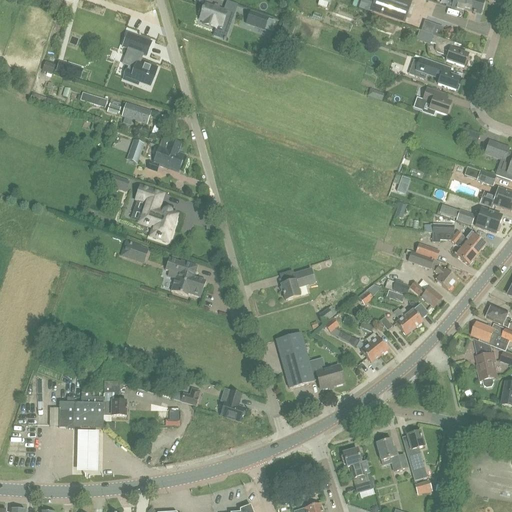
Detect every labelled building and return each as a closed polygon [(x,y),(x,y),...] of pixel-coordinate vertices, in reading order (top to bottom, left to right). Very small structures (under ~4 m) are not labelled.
[(331,1),(327,0),(319,0),(318,7),(328,10),(331,1)] [(405,22),(412,2),(405,0),(361,0),(358,8),(370,12),(404,24),(405,22)] [(481,0),(456,0),(455,6),(454,9),(463,12),(464,12),(465,10),(480,15),(484,1),(481,0)] [(203,25),(216,30),(217,27),(222,28),(224,21),(231,24),(235,12),(225,9),(224,11),(218,9),(219,7),(215,5),(214,8),(205,5),(203,12),(202,11),(201,13),(202,14),(200,21),(204,22),(203,25)] [(246,24),(264,31),(268,19),(250,12),(246,24)] [(290,38),(294,27),(282,23),(279,34),(290,38)] [(447,33),(473,42),(477,31),(451,23),(447,33)] [(464,68),(468,56),(452,50),(455,43),(446,40),(445,40),(433,36),(431,44),(436,46),(435,48),(435,50),(436,52),(437,53),(439,54),(448,57),(446,62),(464,68)] [(457,92),(459,86),(457,86),(460,80),(450,76),(453,69),(423,58),(419,70),(441,78),(438,85),(441,86),(442,86),(444,87),(455,91),(457,92)] [(156,69),(138,62),(136,68),(129,65),(124,80),(138,85),(139,82),(150,86),(156,69)] [(59,63),(56,73),(80,80),(83,72),(83,71),(59,63)] [(448,97),(439,94),(427,89),(423,101),(425,102),(422,110),(423,113),(433,116),(435,112),(447,116),(451,104),(446,103),(446,102),(448,97)] [(382,102),(385,95),(370,90),(368,97),(382,102)] [(105,109),(107,101),(83,94),(80,101),(105,109)] [(119,116),(121,108),(110,105),(107,112),(119,116)] [(147,125),(151,113),(126,105),(122,118),(147,125)] [(469,133),(463,131),(460,139),(466,141),(469,133)] [(178,174),(185,155),(178,153),(181,145),(169,140),(166,149),(172,151),(171,154),(172,154),(170,161),(174,162),(172,166),(174,166),(172,172),(178,174)] [(143,145),(134,142),(130,154),(139,158),(143,145)] [(511,153),(508,152),(509,149),(490,142),(485,155),(503,161),(505,160),(511,162),(506,179),(511,180),(511,153)] [(172,166),(174,162),(170,161),(172,154),(171,154),(172,151),(166,149),(159,146),(153,164),(150,163),(148,170),(157,173),(159,167),(172,172),(174,166),(172,166)] [(373,170),(368,184),(394,193),(398,179),(373,170)] [(493,187),(496,178),(480,172),(477,182),(493,187)] [(396,192),(404,195),(409,181),(401,178),(396,192)] [(163,196),(141,188),(137,200),(146,204),(139,224),(154,229),(151,237),(168,243),(177,217),(170,214),(169,212),(168,211),(166,211),(164,212),(164,213),(158,210),(163,196)] [(511,213),(511,210),(511,193),(498,188),(495,197),(484,193),(480,204),(492,208),(493,206),(511,213)] [(399,204),(397,211),(403,213),(406,207),(399,204)] [(451,218),(454,211),(444,207),(441,214),(451,218)] [(498,226),(501,218),(481,211),(479,219),(474,217),(475,217),(460,212),(457,222),(471,227),(471,226),(475,228),(495,235),(496,233),(497,234),(499,233),(500,228),(500,226),(498,226)] [(453,237),(454,226),(424,225),(424,233),(425,233),(431,234),(433,234),(432,234),(453,237)] [(462,237),(457,233),(453,237),(477,256),(486,246),(471,233),(466,239),(462,236),(462,237)] [(477,256),(453,237),(432,234),(432,244),(440,244),(440,241),(450,242),(455,245),(455,246),(459,249),(454,254),(469,266),(477,256)] [(148,251),(126,243),(122,252),(145,260),(148,251)] [(436,262),(439,252),(419,244),(415,254),(434,261),(436,262)] [(431,270),(434,261),(415,254),(413,253),(411,257),(409,262),(431,270)] [(167,278),(175,280),(171,292),(188,297),(189,294),(201,298),(206,282),(194,278),(198,267),(182,261),(181,263),(169,259),(165,272),(169,273),(167,278)] [(444,272),(439,268),(435,273),(440,277),(436,281),(438,283),(437,284),(441,287),(442,286),(449,291),(458,280),(446,270),(444,272)] [(311,270),(305,272),(293,275),(295,282),(282,286),(287,301),(300,297),(298,289),(309,285),(315,284),(311,270)] [(395,283),(387,280),(385,288),(392,291),(392,292),(404,297),(406,298),(410,288),(402,285),(403,283),(396,281),(395,283)] [(427,293),(419,286),(415,282),(410,288),(415,291),(434,308),(443,299),(431,289),(427,293)] [(404,297),(392,292),(388,291),(386,298),(402,304),(404,297)] [(363,296),(369,303),(373,300),(367,293),(363,296)] [(364,306),(369,303),(363,296),(359,299),(364,306)] [(511,321),(507,319),(509,314),(492,307),(487,319),(511,330),(511,321)] [(408,315),(403,309),(400,312),(398,310),(396,311),(400,312),(413,329),(422,323),(413,311),(408,315)] [(324,325),(334,317),(328,310),(318,317),(324,325)] [(405,336),(413,329),(400,312),(396,311),(393,314),(399,321),(396,324),(405,336)] [(387,332),(392,328),(385,318),(380,322),(387,332)] [(352,337),(340,332),(335,330),(339,327),(333,320),(325,326),(330,334),(337,337),(348,343),(352,337)] [(313,330),(319,328),(316,322),(310,324),(313,330)] [(371,333),(374,328),(362,322),(360,328),(371,333)] [(493,333),(494,330),(478,324),(472,337),(495,346),(496,342),(497,342),(497,341),(498,340),(497,340),(497,339),(499,335),(493,333)] [(511,332),(506,330),(503,339),(511,342),(511,332)] [(311,374),(301,334),(276,340),(289,389),(313,383),(312,382),(318,380),(320,390),(343,384),(339,366),(311,374)] [(379,357),(388,350),(378,338),(370,345),(379,357)] [(371,364),(379,357),(370,345),(361,352),(371,364)] [(134,352),(132,360),(143,363),(145,355),(134,352)] [(494,384),(493,379),(497,378),(494,363),(496,363),(494,354),(477,358),(480,373),(479,373),(480,382),(483,381),(484,386),(487,388),(492,387),(494,384)] [(511,365),(511,356),(504,354),(501,362),(511,365)] [(59,409),(59,429),(103,430),(103,416),(111,417),(126,418),(126,408),(127,408),(127,403),(127,402),(114,402),(114,396),(119,396),(120,386),(118,386),(118,387),(112,387),(112,383),(111,383),(104,383),(104,390),(99,389),(99,394),(96,394),(96,389),(93,389),(93,390),(81,390),(81,391),(81,397),(81,404),(74,404),(75,398),(67,398),(67,404),(59,403),(59,409)] [(511,407),(511,385),(507,385),(502,406),(511,407)] [(239,404),(242,396),(230,392),(226,403),(225,403),(221,416),(240,422),(242,417),(244,416),(245,413),(244,411),(244,409),(237,407),(238,403),(239,404)] [(184,394),(181,403),(196,406),(198,399),(184,394)] [(179,422),(179,409),(169,409),(169,422),(179,422)] [(115,423),(105,423),(104,430),(114,431),(115,423)] [(97,432),(77,432),(77,472),(97,472),(97,432)] [(418,449),(424,447),(420,433),(407,436),(409,445),(404,447),(411,474),(412,474),(414,480),(425,477),(423,470),(418,472),(417,465),(422,463),(418,449)] [(393,449),(390,441),(376,445),(381,462),(390,459),(394,472),(407,469),(404,457),(397,459),(395,449),(393,449)] [(361,463),(357,450),(343,454),(346,467),(351,466),(355,478),(353,479),(355,486),(355,487),(356,494),(374,489),(366,461),(361,463)] [(415,487),(418,495),(432,492),(429,483),(415,487)] [(310,493),(317,496),(319,490),(313,487),(310,493)] [(283,505),(294,502),(297,501),(295,494),(292,494),(281,497),(283,505)]
